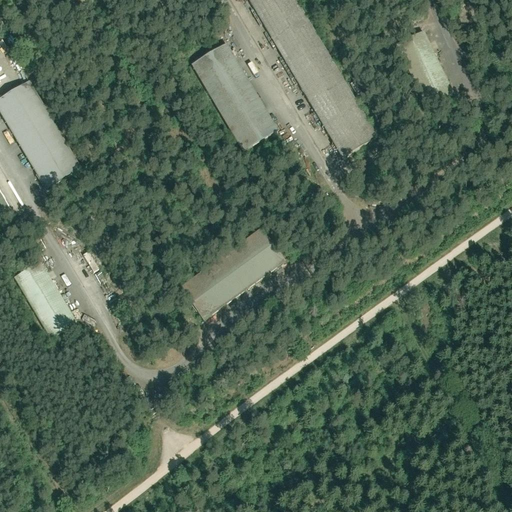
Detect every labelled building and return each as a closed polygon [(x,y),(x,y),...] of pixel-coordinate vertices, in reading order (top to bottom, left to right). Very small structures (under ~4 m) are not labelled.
[(241,0),(336,154),(373,131),(369,124),(292,0),(241,0)] [(454,89),(421,24),(390,40),(424,105),(454,89)] [(271,120),(225,36),(193,53),(239,137),(271,120)] [(74,161),(28,80),(0,95),(0,109),(40,181),(74,161)] [(0,206),(9,201),(0,185),(0,206)] [(282,254),(257,221),(154,297),(179,330),(282,254)] [(39,256),(9,274),(45,332),(74,314),(39,256)]
